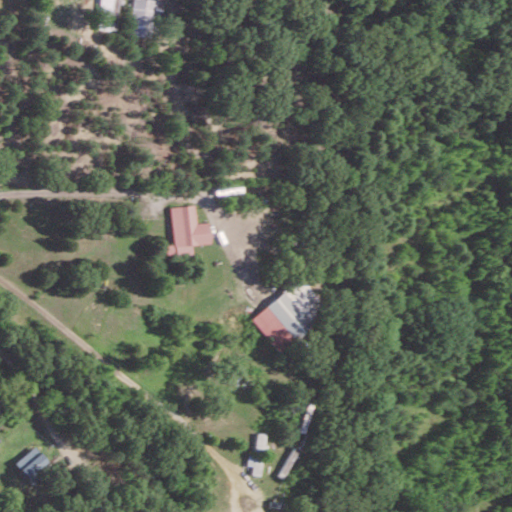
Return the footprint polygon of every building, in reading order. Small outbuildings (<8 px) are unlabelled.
[(116,28),(116,0),(98,0),(98,28),(116,28)] [(161,1),(158,0),(133,0),(128,34),(155,38),(161,1)] [(168,205),(170,243),(164,244),(164,255),(189,253),(189,243),(207,242),(206,221),(193,222),(192,204),(168,205)] [(249,317),(276,351),(325,312),(299,278),(249,317)] [(262,451),(262,432),(254,432),(253,451),(262,451)] [(46,463),(32,445),(11,461),(25,480),(46,463)] [(245,465),(250,465),(250,474),(259,474),(260,454),(245,453),(245,465)]
